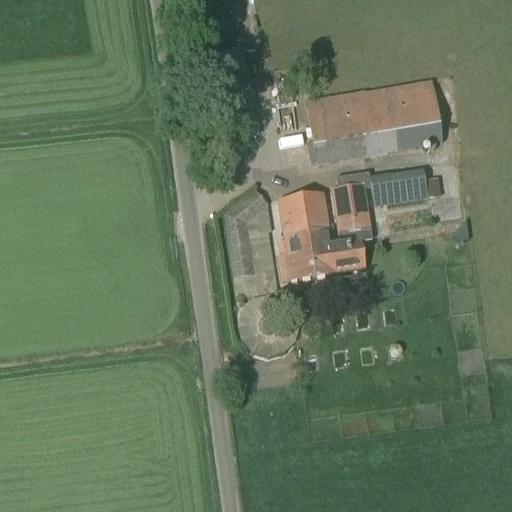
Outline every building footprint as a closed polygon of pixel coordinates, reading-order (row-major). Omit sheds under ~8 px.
[(226,56),(202,61),(221,166),(245,162),(241,142),(226,56)] [(442,146),(432,84),(366,95),(366,93),(305,103),(315,167),(422,150),(422,149),(442,146)] [(424,189),(422,173),(368,182),(372,211),(439,200),(437,187),(424,189)] [(362,270),(358,244),(370,242),(362,189),(330,194),(338,246),(331,247),(323,197),(277,204),(286,258),(282,259),(286,282),(362,270)] [(240,312),(236,328),(240,344),(253,357),(266,360),(282,356),(294,345),(299,334),(298,322),(295,315),(268,320),(268,300),(267,298),(252,302),(240,312)]
